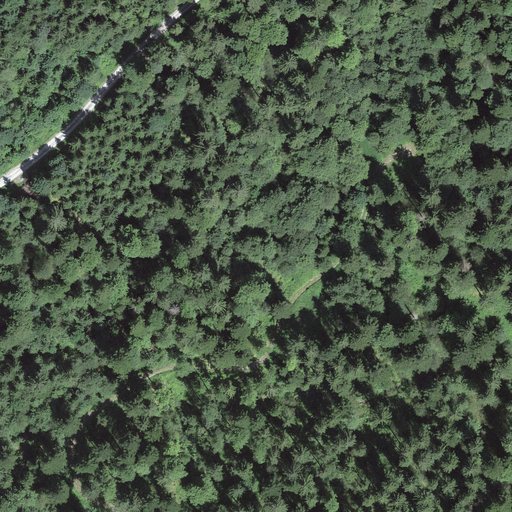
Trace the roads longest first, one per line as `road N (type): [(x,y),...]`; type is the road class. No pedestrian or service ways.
road 1 (track): [(112,511),(79,490),(69,455),(79,422),(168,364),(253,363),(274,343),(296,294),(338,259),(363,216),(369,173),(384,154),(419,146),(511,240)]
road 2 (track): [(0,187),(192,0)]
